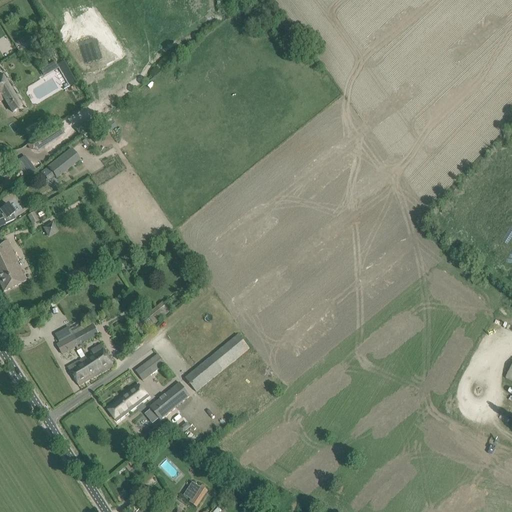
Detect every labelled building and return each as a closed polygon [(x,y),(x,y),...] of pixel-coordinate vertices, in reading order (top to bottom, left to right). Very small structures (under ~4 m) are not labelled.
[(0,76),(0,101),(3,100),(12,113),(20,108),(0,76)] [(80,135),(92,125),(87,119),(75,129),(80,135)] [(43,145),(38,137),(33,140),(38,148),(43,145)] [(71,149),(48,168),(55,177),(56,179),(80,161),(71,149)] [(25,157),(18,162),(29,175),(36,170),(25,157)] [(0,213),(0,227),(5,225),(16,220),(13,215),(15,214),(8,204),(0,209),(0,211),(4,216),(2,217),(0,213)] [(35,213),(28,216),(34,226),(40,223),(35,213)] [(59,233),(53,222),(43,228),(49,238),(59,233)] [(25,282),(6,241),(0,244),(0,285),(3,292),(25,282)] [(68,276),(72,286),(92,277),(88,267),(68,276)] [(152,327),(155,324),(155,325),(171,312),(163,302),(147,315),(149,318),(146,320),(152,327)] [(85,330),(83,326),(81,323),(70,328),(82,349),(85,347),(83,344),(99,335),(94,325),(85,330)] [(53,337),(63,354),(77,347),(78,350),(82,349),(70,328),(53,337)] [(239,336),(239,335),(213,356),(185,379),(197,393),(201,389),(249,348),(239,336)] [(93,353),(86,357),(76,363),(68,368),(79,387),(98,377),(114,368),(112,363),(110,359),(101,345),(91,350),(93,353)] [(165,365),(157,355),(145,365),(153,375),(165,365)] [(191,397),(180,383),(150,407),(161,421),(191,397)] [(108,409),(117,422),(149,398),(140,385),(108,409)] [(188,423),(180,430),(183,434),(184,433),(190,427),(191,427),(188,423)] [(193,482),(184,496),(191,500),(189,503),(197,508),(207,492),(199,487),(193,482)]
